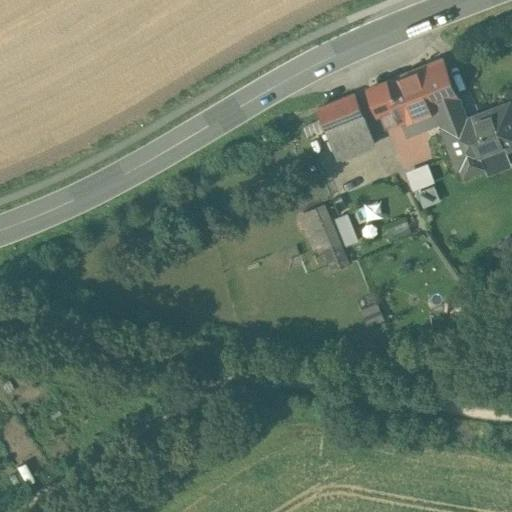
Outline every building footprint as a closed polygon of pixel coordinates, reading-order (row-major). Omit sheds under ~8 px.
[(441,59),(385,81),(401,122),(437,108),(444,127),(443,128),(458,167),(461,166),(464,174),(484,166),(480,155),(504,146),(505,148),(511,145),(511,110),(509,102),(466,119),(458,98),(457,98),(441,59)] [(385,81),(368,88),(384,129),(401,122),(385,81)] [(354,93),(317,108),(337,159),(374,144),(354,93)] [(437,161),(416,169),(429,205),(450,198),(437,161)] [(315,247),(330,243),(337,267),(354,263),(336,201),(304,211),(315,247)] [(366,207),(369,220),(383,217),(381,205),(366,207)] [(341,216),(351,244),(367,238),(357,211),(341,216)] [(369,324),(390,320),(387,304),(366,308),(369,324)]
